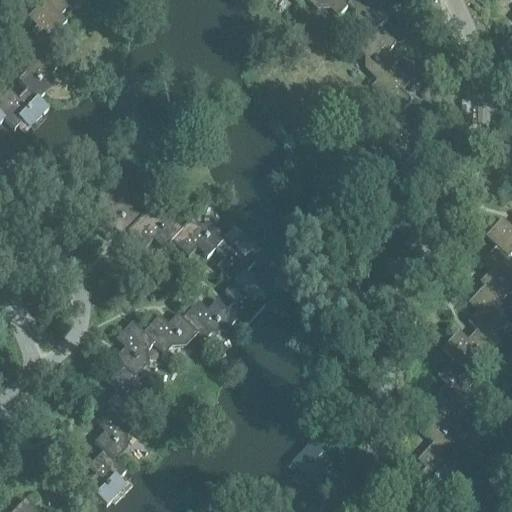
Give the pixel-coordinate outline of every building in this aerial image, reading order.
[(38,0),(39,0),(43,5),(43,4),(59,19),(71,7),(70,0),(38,0)] [(304,0),(305,0),(317,12),(331,12),(338,19),(349,8),(348,8),(355,0),(304,0)] [(355,0),(348,8),(349,8),(355,15),(356,29),(368,40),(369,41),(379,30),(380,30),(388,21),(384,17),(381,21),(374,15),(387,2),(384,0),(355,0)] [(30,36),(26,40),(35,49),(35,48),(46,59),(47,58),(59,46),(58,32),(66,25),(59,19),(43,4),(43,5),(27,21),(40,33),(34,40),(30,36)] [(368,40),(358,51),(365,58),(366,72),(378,84),(393,69),(394,69),(398,65),(394,61),(391,65),(384,59),(396,46),(380,30),(379,30),(369,41),(368,40)] [(511,41),(501,54),(511,64),(511,41)] [(22,80),(18,84),(27,93),(27,92),(38,103),(39,102),(50,90),(50,76),(57,69),(47,58),(46,59),(35,48),(35,49),(19,65),(31,77),(25,83),(22,80)] [(378,84),(372,90),(379,98),(380,112),(392,123),(393,124),(403,113),(412,104),(408,100),(405,104),(398,98),(411,85),(420,76),(410,66),(401,76),(394,69),(393,69),(378,84)] [(0,102),(0,117),(3,121),(14,132),(22,124),(36,124),(48,111),(39,102),(38,103),(27,92),(27,93),(24,96),(28,99),(22,106),(9,94),(0,102)] [(392,123),(381,134),(389,142),(389,156),(403,168),(422,148),(418,144),(414,148),(408,142),(420,129),(403,113),(393,124),(392,123)] [(141,220),(129,208),(115,208),(107,201),(86,223),(103,240),(116,227),(122,233),(118,237),(122,241),(127,236),(126,236),(141,220)] [(147,213),(141,220),(126,236),(127,236),(143,252),(156,239),(162,245),(158,249),(162,253),(171,244),(170,243),(181,232),(169,220),(155,220),(147,213)] [(191,221),(181,232),(170,243),(171,244),(188,260),(200,247),(206,253),(202,257),(206,261),(215,252),(215,251),(225,240),(213,228),(199,228),(191,221)] [(511,230),(503,222),(486,239),(497,250),(497,249),(509,260),(511,256),(511,230)] [(216,270),(232,286),(233,286),(244,275),(244,276),(255,265),(246,257),(246,246),(246,243),(233,231),(225,240),(215,251),(215,252),(218,255),(222,251),(228,257),(216,270)] [(484,281),(480,285),(485,289),(501,304),(511,292),(511,262),(509,260),(497,249),(497,250),(481,266),(494,279),(488,285),(484,281)] [(256,286),(244,276),(244,275),(233,286),(232,286),(224,295),(228,299),(231,295),(238,301),(226,313),(236,323),(241,329),(243,331),(264,308),(256,301),(256,286)] [(472,321),(468,325),(477,334),(477,333),(489,344),(501,331),(501,317),(508,310),(501,304),(485,289),(469,306),(482,318),(476,325),(472,321)] [(224,335),(236,323),(226,313),(216,303),(212,307),(216,311),(210,317),(197,305),(181,321),(181,322),(197,337),(203,343),(210,336),(224,335)] [(185,350),(197,337),(181,322),(181,321),(177,317),(173,321),(177,325),(171,331),(158,319),(142,336),(153,347),(164,357),(171,350),(185,350)] [(142,336),(131,325),(115,343),(127,355),(121,361),(118,358),(114,362),(123,370),(134,381),(135,380),(147,368),(146,354),(153,347),(142,336)] [(459,335),(442,352),(454,363),(454,362),(465,373),(465,372),(472,366),(486,365),(498,352),(489,344),(477,333),(477,334),(474,337),(478,340),(472,347),(459,335)] [(441,394),(437,399),(441,403),(442,402),(457,417),(458,417),(470,404),(469,391),(476,383),(465,372),(465,373),(454,362),(454,363),(438,380),(450,392),(444,398),(441,394)] [(146,390),(135,380),(134,381),(123,370),(107,387),(119,399),(113,405),(110,401),(106,406),(111,410),(126,424),(127,424),(139,412),(138,398),(146,390)] [(15,375),(0,382),(0,393),(19,384),(15,375)] [(425,400),(416,410),(425,419),(438,431),(432,438),(429,434),(425,438),(434,447),(434,446),(445,457),(446,457),(458,444),(457,430),(464,423),(458,417),(457,417),(442,402),(441,403),(435,409),(425,400)] [(94,446),(103,454),(114,464),(115,464),(126,452),(126,438),(133,430),(127,424),(126,424),(111,410),(95,427),(107,439),(101,445),(98,442),(94,446)] [(421,478),(417,483),(437,502),(449,489),(449,475),(457,467),(446,457),(445,457),(434,446),(434,447),(418,464),(430,476),(425,482),(421,478)] [(301,473),(293,481),(304,492),(304,491),(315,502),(331,485),(319,473),(325,467),(328,470),(332,466),(312,447),(300,459),(301,473)] [(103,454),(87,471),(99,483),(93,489),(90,486),(86,490),(102,505),(106,509),(118,496),(118,487),(118,483),(126,474),(115,464),(114,464),(103,454)] [(292,511),(315,511),(317,511),(318,511),(322,511),(324,510),(315,502),(304,491),(304,492),(292,504),(292,511)] [(34,511),(24,502),(14,511),(34,511)]
